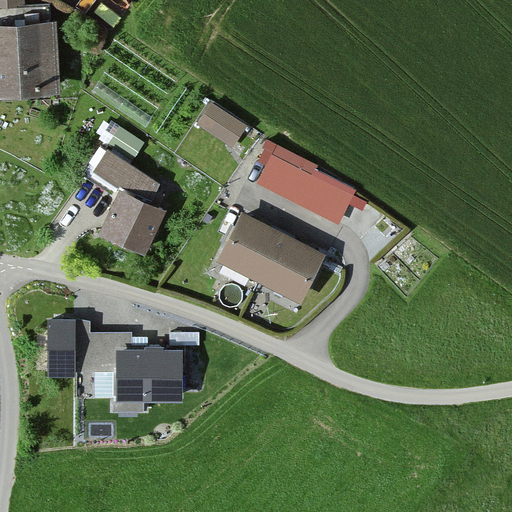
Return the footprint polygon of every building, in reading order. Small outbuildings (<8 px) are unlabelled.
[(51,7),(10,10),(21,3),(21,0),(0,0),(0,98),(58,97),(51,7)] [(193,126),(229,149),(244,126),(209,102),(193,126)] [(137,156),(145,133),(109,120),(100,142),(137,156)] [(295,205),(309,177),(314,167),(274,147),(255,185),(295,205)] [(91,172),(117,188),(95,234),(141,256),(163,211),(142,201),(152,181),(106,151),(91,172)] [(309,177),(295,205),(336,225),(350,197),(309,177)] [(256,281),(280,232),(239,211),(214,260),(256,281)] [(280,232),(256,281),(297,302),(322,253),(280,232)] [(87,319),(44,319),(45,374),(110,374),(110,401),(181,400),(180,347),(129,348),(128,335),(88,336),(87,319)]
